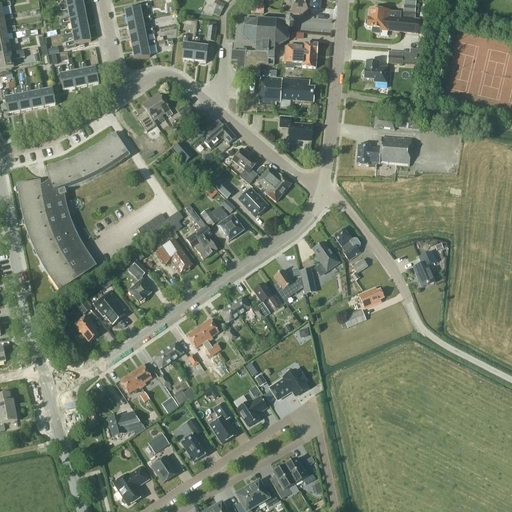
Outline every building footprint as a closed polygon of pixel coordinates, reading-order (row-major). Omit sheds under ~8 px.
[(60,13),(69,12),(68,10),(84,7),(82,0),(66,0),(68,7),(59,9),(60,13)] [(292,0),(292,10),(292,14),(309,15),(309,7),(320,8),(320,0),(292,0)] [(387,32),(387,31),(418,33),(419,19),(414,19),(414,0),(403,0),(403,13),(395,12),(395,13),(390,13),(390,12),(370,11),(369,19),(368,19),(368,20),(366,22),(366,26),(368,28),(372,29),(372,34),(379,35),(380,31),(387,32)] [(0,5),(0,18),(5,18),(4,16),(3,9),(11,7),(10,2),(1,4),(2,6),(0,5)] [(224,7),(215,2),(213,8),(216,9),(213,14),(219,17),(224,7)] [(142,20),(142,18),(140,10),(149,8),(148,4),(139,6),(139,8),(125,11),(127,23),(142,20)] [(251,6),(250,15),(263,15),(263,7),(251,6)] [(62,25),(71,24),(70,22),(86,19),(84,7),(68,10),(69,12),(70,19),(62,21),(62,25)] [(0,31),(7,30),(7,29),(5,21),(14,19),(13,15),(4,16),(5,18),(0,18),(0,31)] [(150,17),(142,18),(142,20),(127,23),(130,36),(145,33),(144,31),(143,23),(151,21),(150,17)] [(65,37),(73,35),(73,33),(88,30),(86,19),(70,22),(71,24),(72,31),(64,33),(65,37)] [(252,46),(251,48),(246,47),(246,52),(232,50),(231,61),(237,61),(236,75),(244,75),(244,76),(260,77),(261,65),(273,66),(275,50),(288,42),(289,30),(293,29),(293,25),(290,23),(245,19),(243,39),(252,46)] [(15,27),(7,29),(7,30),(0,31),(0,44),(9,43),(9,41),(8,33),(16,32),(15,27)] [(216,28),(208,27),(206,42),(214,43),(216,28)] [(153,29),(144,31),(145,33),(130,36),(132,48),(147,45),(147,43),(145,35),(154,33),(153,29)] [(73,33),(73,35),(75,43),(66,44),(67,49),(76,47),(75,45),(91,42),(88,30),(73,33)] [(16,34),(17,39),(38,35),(37,31),(29,32),(29,31),(16,34)] [(182,61),(194,63),(196,47),(194,47),(195,41),(187,40),(187,37),(183,36),(182,45),(184,45),(182,61)] [(156,40),(157,46),(162,45),(161,42),(166,41),(166,38),(156,40)] [(195,38),(195,41),(194,47),(196,47),(194,63),(206,64),(208,48),(198,47),(199,39),(195,38)] [(0,44),(0,57),(12,55),(12,54),(10,46),(19,44),(18,39),(9,41),(9,43),(0,44)] [(156,41),(147,43),(147,45),(132,48),(135,61),(150,58),(148,47),(157,45),(156,41)] [(316,69),(317,45),(304,44),(304,47),(289,46),(285,48),(284,64),(286,64),(285,69),(294,70),(294,68),(302,68),(302,69),(316,69)] [(57,48),(47,50),(49,57),(59,55),(57,48)] [(0,57),(0,70),(14,68),(13,60),(24,58),(23,51),(12,54),(12,55),(0,57)] [(387,64),(402,65),(402,57),(388,57),(387,64)] [(80,64),(82,72),(84,71),(87,87),(99,85),(95,69),(86,71),(85,63),(80,64)] [(364,71),(364,72),(362,74),(362,78),(364,80),(364,81),(373,81),(373,84),(377,84),(376,88),(383,89),(383,84),(386,84),(387,69),(379,68),(379,64),(366,63),(366,71),(364,71)] [(69,66),(70,74),(72,74),(75,89),(87,87),(84,71),(82,72),(74,73),(73,65),(69,66)] [(63,92),(75,89),(72,74),(70,74),(63,75),(61,68),(57,68),(58,76),(60,76),(63,92)] [(1,75),(2,83),(13,80),(11,73),(1,75)] [(313,103),(314,88),(309,88),(309,82),(261,78),(259,105),(276,106),(276,103),(280,103),(280,100),(313,103)] [(37,85),(39,93),(41,93),(44,108),(55,106),(52,90),(43,92),(41,84),(37,85)] [(41,93),(39,93),(31,95),(30,86),(25,87),(27,96),(29,95),(32,110),(44,108),(41,93)] [(13,89),(15,98),(17,98),(20,113),(32,110),(29,95),(27,96),(19,97),(18,88),(13,89)] [(17,98),(15,98),(8,99),(6,91),(2,92),(3,100),(5,100),(8,115),(20,113),(17,98)] [(159,95),(151,100),(162,116),(165,114),(168,118),(173,115),(159,95)] [(165,121),(162,116),(151,100),(142,106),(146,112),(153,122),(157,119),(160,124),(165,121)] [(153,122),(146,112),(137,118),(147,133),(156,127),(153,122)] [(373,129),(394,132),(395,128),(421,132),(422,123),(375,116),(373,129)] [(311,142),(311,127),(290,124),(291,119),(281,118),(280,128),(289,128),(289,141),(311,142)] [(229,145),(236,139),(224,126),(223,127),(218,121),(209,129),(207,131),(207,136),(209,139),(204,143),(211,150),(223,139),(229,145)] [(59,292),(97,267),(94,263),(96,262),(88,251),(82,241),(77,230),(73,222),(71,222),(70,219),(67,208),(64,196),(66,195),(65,191),(71,189),(87,183),(101,175),(115,167),(130,157),(115,134),(100,144),(88,152),(75,158),(62,163),(45,169),(50,181),(41,187),(40,182),(17,185),(20,203),(23,219),(28,235),(33,250),(41,264),(49,277),(59,292)] [(409,167),(411,144),(411,140),(382,138),(381,145),(380,145),(380,150),(370,149),(370,147),(369,147),(359,146),(358,146),(357,166),(358,166),(367,167),(369,167),(369,168),(376,169),(377,164),(409,167)] [(182,162),(190,156),(181,144),(173,151),(182,162)] [(245,151),(243,151),(242,150),(232,162),(244,172),(239,178),(249,186),(257,176),(251,171),(258,163),(248,155),(248,153),(245,151)] [(202,162),(192,170),(197,176),(207,168),(202,162)] [(264,194),(276,203),(291,185),(278,174),(276,176),(268,169),(257,182),(267,190),(264,194)] [(219,182),(213,188),(226,200),(233,193),(220,181),(219,182)] [(211,199),(217,193),(210,187),(204,193),(211,199)] [(268,207),(254,193),(250,189),(238,201),(252,215),(254,213),(258,217),(268,207)] [(243,232),(233,217),(231,214),(235,209),(226,202),(221,207),(222,207),(212,214),(211,213),(202,219),(209,230),(218,224),(219,226),(218,228),(228,242),(243,232)] [(201,222),(188,206),(184,210),(189,216),(200,230),(192,236),(186,240),(192,249),(194,248),(203,261),(217,251),(207,238),(211,235),(205,226),(202,221),(201,221),(201,222)] [(162,214),(157,217),(164,227),(168,224),(162,214)] [(159,231),(164,227),(157,217),(152,221),(159,231)] [(154,234),(159,231),(152,221),(147,224),(154,234)] [(149,237),(154,234),(147,224),(143,227),(149,237)] [(144,240),(149,237),(143,227),(138,230),(144,240)] [(354,240),(352,241),(344,229),(334,236),(334,237),(341,248),(342,248),(344,252),(342,253),(349,261),(360,254),(357,250),(359,248),(360,245),(357,240),(354,240)] [(320,277),(339,264),(324,243),(312,251),(322,265),(315,269),(320,277)] [(156,254),(165,266),(171,262),(181,276),(194,266),(180,247),(174,252),(169,245),(156,254)] [(142,250),(134,255),(140,262),(147,257),(142,250)] [(428,267),(436,264),(431,253),(419,258),(422,265),(413,268),(421,289),(435,283),(428,267)] [(362,260),(352,267),(357,275),(367,268),(362,260)] [(145,299),(151,294),(148,290),(150,289),(142,279),(143,277),(148,272),(137,261),(132,268),(140,276),(136,279),(138,283),(133,286),(134,287),(129,292),(132,297),(133,297),(138,304),(141,304),(145,301),(145,299)] [(288,295),(296,290),(283,271),(274,278),(283,291),(285,290),(288,295)] [(316,294),(311,271),(299,274),(304,297),(316,294)] [(356,274),(351,277),(355,283),(360,279),(356,274)] [(275,309),(281,304),(275,295),(272,297),(263,284),(253,291),(262,304),(257,307),(259,310),(255,313),(260,321),(270,315),(262,304),(269,299),(275,309)] [(380,301),(384,299),(380,290),(377,292),(376,289),(359,296),(365,310),(381,303),(380,301)] [(122,313),(126,310),(111,292),(93,305),(104,318),(105,317),(112,326),(125,316),(122,313)] [(83,316),(91,309),(83,299),(79,294),(71,300),(75,305),(83,316)] [(243,298),(231,306),(239,317),(250,309),(243,298)] [(239,317),(231,306),(220,314),(227,325),(239,317)] [(343,319),(347,329),(366,322),(361,311),(343,319)] [(89,344),(99,336),(95,331),(97,330),(86,316),(73,326),(78,333),(80,332),(89,344)] [(210,321),(199,328),(209,343),(213,340),(212,339),(219,334),(217,331),(210,321)] [(287,325),(282,329),(285,335),(291,331),(287,325)] [(189,339),(196,349),(203,344),(204,346),(209,343),(199,328),(187,336),(189,339)] [(236,338),(230,329),(224,333),(231,342),(236,338)] [(311,329),(303,329),(304,337),(312,336),(311,329)] [(177,343),(165,351),(173,362),(185,354),(177,343)] [(216,345),(211,348),(216,355),(221,352),(216,345)] [(211,348),(206,351),(211,358),(216,355),(211,348)] [(173,362),(165,351),(153,359),(161,370),(173,362)] [(187,359),(193,368),(198,365),(192,355),(187,359)] [(220,372),(226,369),(222,362),(208,370),(215,383),(224,378),(220,372)] [(143,367),(131,374),(141,389),(146,386),(144,385),(152,380),(143,367)] [(305,382),(305,380),(303,377),(301,376),(299,378),(295,371),(283,379),(284,380),(270,389),(277,401),(291,392),(295,398),(307,390),(303,383),(305,382)] [(141,389),(131,374),(120,382),(129,395),(136,390),(137,392),(141,389)] [(169,384),(163,375),(158,379),(164,388),(169,384)] [(254,380),(260,388),(266,383),(261,375),(254,380)] [(255,387),(248,392),(253,398),(260,394),(255,387)] [(178,395),(182,405),(190,401),(186,392),(178,395)] [(0,414),(15,411),(13,401),(11,401),(9,393),(0,395),(0,414)] [(170,414),(181,407),(175,398),(165,404),(170,414)] [(260,421),(256,415),(260,412),(261,413),(267,409),(260,398),(250,405),(248,403),(237,410),(248,428),(260,421)] [(220,420),(210,427),(222,445),(236,436),(227,422),(232,418),(224,404),(214,411),(220,420)] [(17,422),(15,411),(0,414),(0,431),(5,431),(3,424),(17,422)] [(108,420),(113,438),(134,431),(135,436),(145,429),(134,413),(120,417),(120,416),(108,420)] [(202,433),(193,420),(181,428),(188,439),(180,444),(193,464),(208,455),(196,437),(202,433)] [(162,435),(147,444),(155,455),(169,446),(162,435)] [(166,458),(152,467),(163,484),(177,475),(166,458)] [(284,467),(295,485),(302,481),(305,486),(315,480),(307,468),(302,471),(296,460),(284,467)] [(288,489),(295,485),(284,467),(273,474),(279,484),(273,487),(281,500),(291,495),(288,489)] [(124,505),(126,505),(128,507),(143,497),(137,488),(149,480),(141,468),(129,476),(128,475),(113,485),(123,499),(122,501),(122,504),(124,505)] [(247,489),(257,507),(265,503),(268,508),(278,502),(270,489),(265,492),(259,482),(247,489)] [(250,511),(257,507),(247,489),(235,496),(241,506),(236,509),(237,511),(250,511)]
